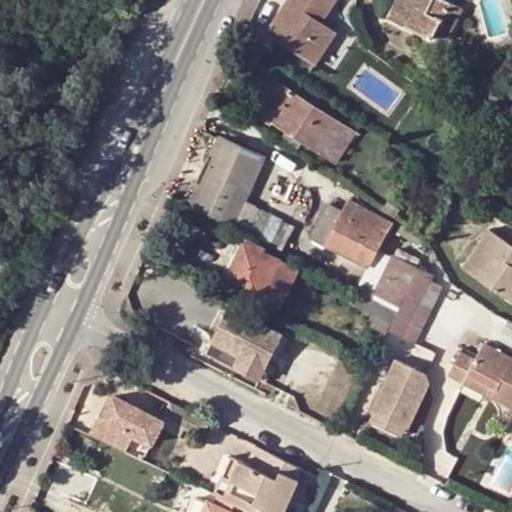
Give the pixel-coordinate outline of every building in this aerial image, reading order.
[(290,0),(271,31),(324,63),(345,29),(329,19),(341,0),(290,0)] [(394,0),(387,16),(406,26),(415,6),(407,2),(408,0),(394,0)] [(408,0),(407,2),(415,6),(406,26),(431,37),(433,33),(446,39),(462,8),(446,0),(408,0)] [(260,55),(244,48),(233,71),(249,79),(260,55)] [(264,104),(278,82),(271,78),(257,99),(264,104)] [(355,133),(278,82),(264,104),(276,111),(272,119),(287,129),(299,138),(337,162),(355,133)] [(299,138),(287,129),(282,138),(295,146),(299,138)] [(218,135),(186,204),(231,227),(247,235),(260,208),(243,200),(264,157),(218,135)] [(376,228),(382,216),(350,199),(343,212),(328,205),(312,238),(368,265),(385,231),(376,228)] [(260,208),(247,235),(252,237),(267,244),(281,252),(294,226),(260,208)] [(390,221),(382,216),(376,228),(385,231),(390,221)] [(511,288),(511,246),(487,230),(462,268),(506,297),(511,288)] [(297,270),(244,242),(225,281),(278,308),(297,270)] [(395,256),(416,266),(420,258),(399,248),(395,256)] [(399,304),(376,292),(393,260),(380,254),(362,292),(397,309),(399,304)] [(399,304),(416,266),(395,256),(393,260),(376,292),(399,304)] [(434,275),(416,266),(399,304),(397,309),(388,329),(404,337),(420,302),(434,275)] [(388,329),(397,309),(362,292),(360,291),(354,305),(377,316),(372,327),(385,334),(388,329)] [(420,302),(404,337),(415,341),(431,306),(420,302)] [(282,334),(229,307),(213,342),(207,339),(202,348),(264,381),(272,364),(267,362),(282,334)] [(450,377),(465,384),(469,374),(500,390),(496,399),(511,407),(511,355),(486,342),(478,359),(463,352),(450,377)] [(372,411),(375,412),(404,427),(409,429),(429,385),(426,373),(395,360),(372,411)] [(469,374),(465,384),(496,399),(500,390),(469,374)] [(101,413),(91,433),(117,446),(127,425),(154,439),(165,417),(162,415),(116,393),(105,415),(101,413)] [(209,421),(169,402),(162,415),(165,417),(201,435),(209,421)] [(404,427),(375,412),(369,423),(399,438),(404,427)] [(304,470),(257,447),(248,465),(222,452),(214,471),(226,478),(217,495),(250,511),(296,511),(305,494),(294,489),(304,470)] [(229,511),(208,502),(207,503),(198,498),(193,500),(188,509),(189,511),(229,511)]
